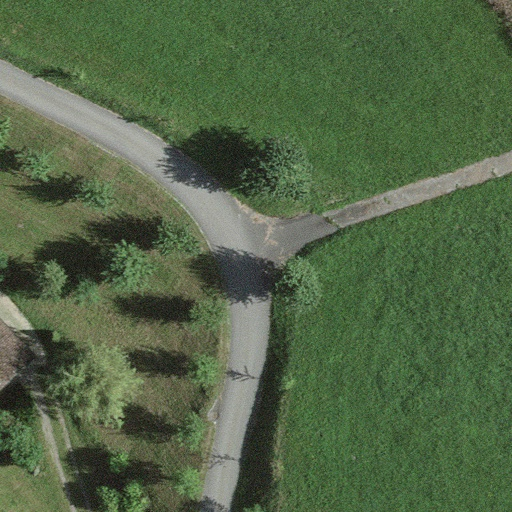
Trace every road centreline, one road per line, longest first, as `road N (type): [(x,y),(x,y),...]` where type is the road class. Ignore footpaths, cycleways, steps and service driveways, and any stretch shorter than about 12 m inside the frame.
road 1 (unclassified): [(0,73),(171,167),(238,247),(250,332),(219,511)]
road 2 (track): [(238,247),(511,158)]
